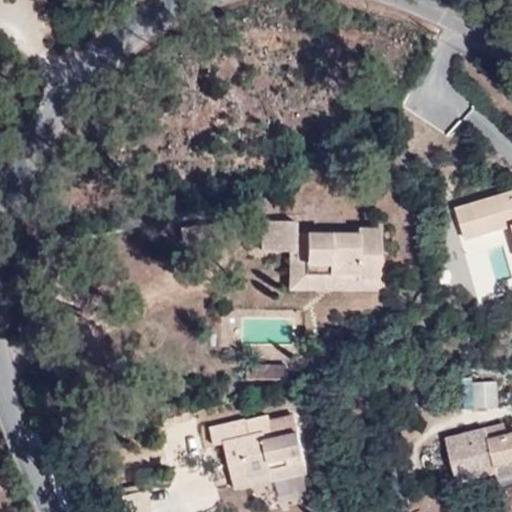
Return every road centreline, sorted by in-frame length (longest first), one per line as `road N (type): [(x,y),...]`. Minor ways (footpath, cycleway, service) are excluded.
road 1 (residential): [(66,66),(8,209),(0,285)]
road 2 (residential): [(228,0),(66,66)]
road 3 (residential): [(0,362),(60,511)]
